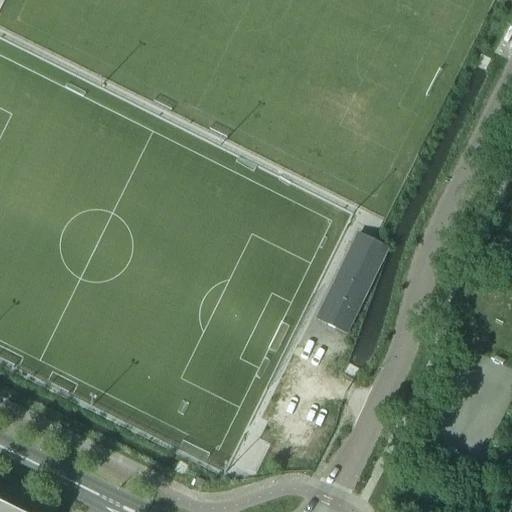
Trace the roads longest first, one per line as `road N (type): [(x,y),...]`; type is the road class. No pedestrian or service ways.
road 1 (tertiary): [(320,511),(374,410),(511,84)]
road 2 (secondary): [(0,449),(129,511)]
